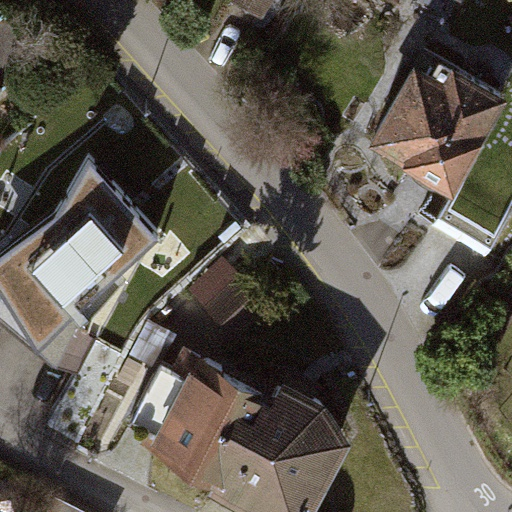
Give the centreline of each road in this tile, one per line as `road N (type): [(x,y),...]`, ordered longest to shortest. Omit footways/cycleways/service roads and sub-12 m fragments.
road 1 (residential): [(106,0),(268,178),(367,308),(478,511)]
road 2 (residential): [(142,511),(0,434)]
